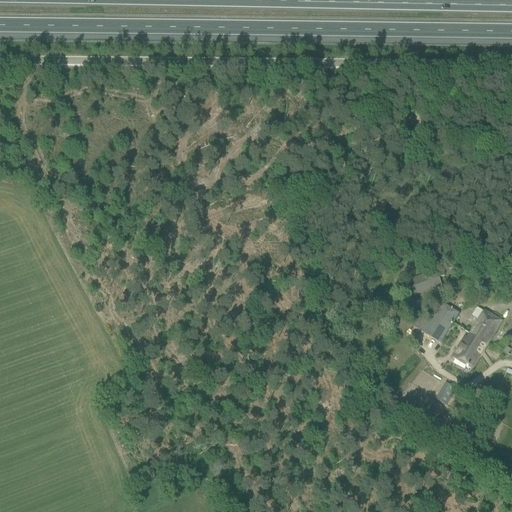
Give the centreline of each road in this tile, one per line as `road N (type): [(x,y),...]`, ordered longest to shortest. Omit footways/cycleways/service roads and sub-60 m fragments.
road 1 (unclassified): [(0,52),(511,61)]
road 2 (motorway): [(0,25),(511,31)]
road 3 (motorway): [(511,6),(228,0)]
